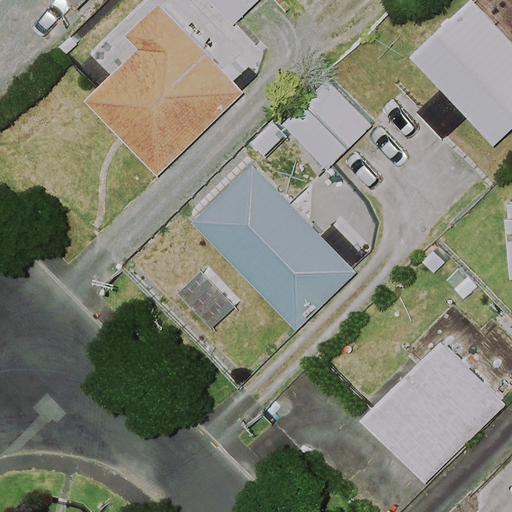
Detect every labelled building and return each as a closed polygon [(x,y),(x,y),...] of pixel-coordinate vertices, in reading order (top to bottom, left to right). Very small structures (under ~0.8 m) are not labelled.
[(260,0),(216,0),(238,22),(260,0)] [(511,131),(511,33),(480,0),(475,0),(419,53),(502,141),(511,131)] [(248,90),(165,1),(109,53),(124,69),(94,98),(163,171),(248,90)] [(377,123),(337,83),(293,126),(333,166),(377,123)] [(360,269),(256,163),(199,218),(303,325),(360,269)] [(511,400),(448,335),(368,413),(431,478),(511,400)]
